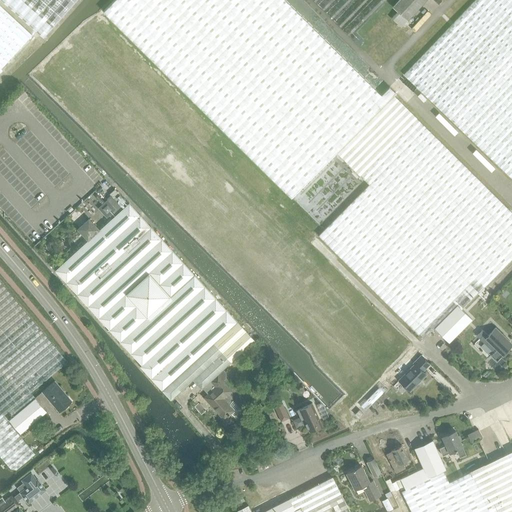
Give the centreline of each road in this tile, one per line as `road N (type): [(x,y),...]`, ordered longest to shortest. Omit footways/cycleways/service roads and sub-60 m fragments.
road 1 (unclassified): [(164,502),(478,401)]
road 2 (secondary): [(164,502),(82,348),(0,246)]
road 3 (unclassified): [(478,401),(314,247)]
